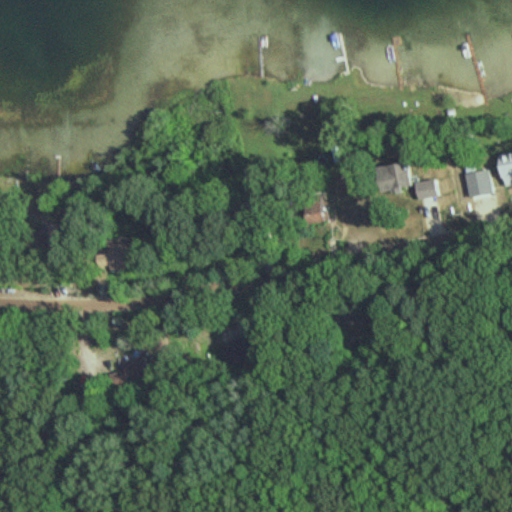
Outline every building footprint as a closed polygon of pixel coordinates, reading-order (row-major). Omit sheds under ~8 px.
[(409,163),(377,173),(384,196),(416,186),(409,163)] [(72,235),(52,226),(42,248),(61,257),(72,235)] [(133,272),(133,245),(115,245),(115,254),(106,254),(106,272),(133,272)] [(226,341),(235,358),(250,350),(241,333),(226,341)] [(125,364),(127,372),(111,377),(117,396),(154,383),(146,357),(125,364)]
